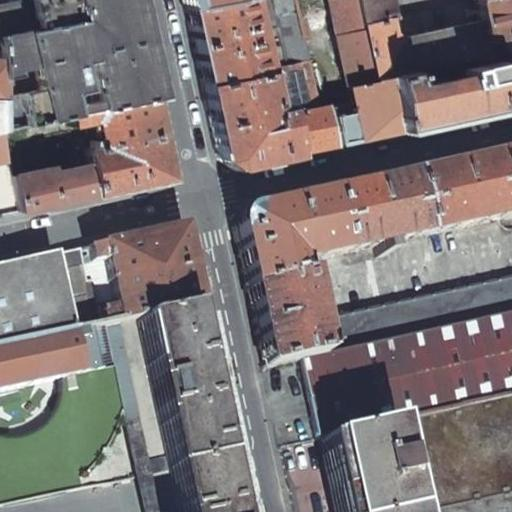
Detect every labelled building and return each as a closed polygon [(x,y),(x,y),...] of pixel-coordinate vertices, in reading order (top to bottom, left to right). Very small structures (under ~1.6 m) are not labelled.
[(0,76),(12,74),(11,70),(27,66),(32,88),(0,94),(0,128),(64,115),(151,96),(137,32),(130,0),(14,0),(0,3),(0,76)] [(192,51),(199,83),(258,71),(242,0),(212,0),(183,7),(192,51)] [(251,0),(258,24),(268,21),(269,26),(275,25),(268,0),(251,0)] [(306,61),(291,0),(268,0),(275,25),(285,66),(306,61)] [(357,25),(351,0),(323,0),(346,101),(349,110),(329,115),(337,143),(349,140),(396,130),(383,77),(369,80),(357,25)] [(351,0),(357,25),(385,19),(394,16),(393,10),(388,12),(385,0),(351,0)] [(478,19),(485,53),(505,49),(511,47),(511,0),(472,0),(477,20),(478,19)] [(383,77),(406,71),(485,53),(478,19),(477,20),(396,39),(388,34),(385,19),(357,25),(369,80),(383,77)] [(383,77),(396,130),(477,112),(511,104),(511,47),(505,49),(508,63),(492,66),(490,59),(453,68),(455,75),(406,86),(404,76),(408,76),(406,71),(383,77)] [(278,107),(280,116),(317,107),(306,61),(285,66),(269,69),(278,107)] [(209,127),(216,158),(228,166),(289,153),(280,116),(278,107),(267,110),(258,71),(199,83),(209,127)] [(80,142),(82,150),(160,135),(154,110),(151,96),(64,115),(67,126),(90,121),(93,139),(80,142)] [(280,116),(289,153),(319,146),(337,143),(329,115),(327,105),(317,107),(280,116)] [(84,163),(92,195),(131,187),(169,179),(160,135),(82,150),(84,163)] [(511,155),(487,161),(499,220),(511,217),(511,155)] [(417,238),(499,220),(487,161),(450,169),(405,178),(417,238)] [(10,175),(18,212),(55,204),(92,195),(84,163),(50,171),(49,166),(10,175)] [(323,197),(336,256),(371,248),(380,246),(417,238),(405,178),(368,187),(323,197)] [(244,288),(303,275),(301,274),(294,276),(291,266),(336,256),(323,197),(283,205),(239,215),(230,228),(244,288)] [(197,306),(179,228),(139,236),(98,245),(102,261),(112,308),(115,323),(187,308),(197,306)] [(102,261),(98,245),(85,248),(88,264),(102,261)] [(371,248),(374,259),(383,257),(380,246),(371,248)] [(112,308),(102,261),(88,264),(85,248),(76,250),(83,284),(89,283),(95,312),(112,308)] [(83,284),(76,250),(51,256),(68,333),(97,327),(93,312),(95,312),(89,283),(83,284)] [(0,346),(68,333),(51,256),(0,266),(0,346)] [(261,368),(295,361),(322,355),(303,275),(244,288),(254,334),(261,368)] [(511,278),(331,318),(339,351),(511,312),(511,278)] [(115,323),(112,308),(95,312),(93,312),(97,327),(101,326),(115,323)] [(187,308),(115,323),(124,364),(128,382),(148,475),(220,459),(206,397),(211,396),(207,380),(206,375),(201,376),(187,308)] [(322,355),(295,361),(313,441),(317,439),(384,425),(414,418),(511,396),(511,312),(339,351),(322,355)] [(101,326),(109,367),(113,385),(128,382),(124,364),(115,323),(101,326)] [(68,333),(77,374),(109,367),(101,326),(97,327),(68,333)] [(0,346),(0,390),(58,378),(62,378),(76,374),(77,374),(68,333),(0,346)] [(0,506),(78,490),(76,479),(88,468),(102,451),(110,437),(119,412),(113,385),(109,367),(77,374),(76,374),(78,384),(64,387),(62,378),(58,378),(59,387),(58,398),(56,407),(50,418),(41,427),(31,434),(19,439),(6,440),(0,439),(0,506)] [(78,384),(76,374),(62,378),(64,387),(78,384)] [(155,511),(148,475),(128,382),(113,385),(119,412),(133,478),(140,511),(155,511)] [(511,396),(414,418),(420,448),(433,511),(511,494),(511,396)] [(414,418),(384,425),(391,454),(420,448),(414,418)] [(384,425),(317,439),(333,511),(403,511),(391,454),(384,425)] [(231,511),(220,459),(148,475),(155,511),(231,511)] [(511,511),(511,494),(433,511),(511,511)]
